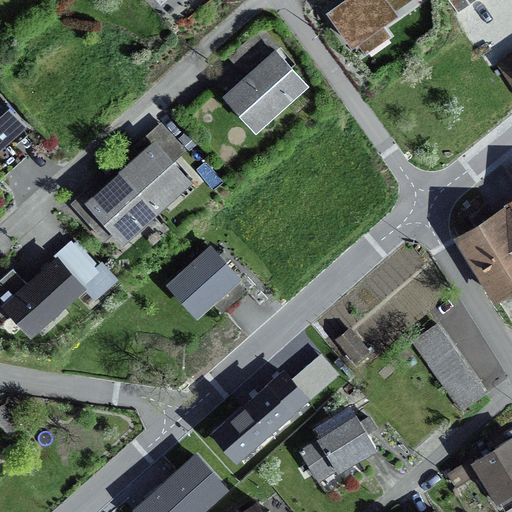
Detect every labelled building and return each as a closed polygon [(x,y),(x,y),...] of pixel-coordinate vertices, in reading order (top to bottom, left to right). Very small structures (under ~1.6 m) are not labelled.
[(355,45),(396,18),(383,0),(350,0),(333,11),(355,45)] [(443,0),(455,15),(475,0),(443,0)] [(275,47),(224,94),(255,128),(306,82),(275,47)] [(511,47),(481,68),(508,108),(511,105),(511,47)] [(0,95),(0,154),(29,127),(0,95)] [(167,154),(157,144),(123,175),(101,194),(88,205),(120,241),(154,210),(189,180),(167,154)] [(511,198),(452,234),(491,299),(511,286),(511,198)] [(199,317),(242,277),(214,247),(171,287),(199,317)] [(14,270),(0,282),(0,302),(29,335),(81,288),(54,259),(26,284),(14,270)] [(484,394),(437,327),(414,343),(462,409),(484,394)] [(367,351),(350,330),(337,340),(354,361),(367,351)] [(301,397),(279,372),(208,434),(231,459),(301,397)] [(16,426),(1,409),(0,409),(0,424),(8,433),(16,426)] [(350,418),(295,450),(314,482),(369,450),(350,418)] [(511,440),(509,436),(466,462),(491,502),(511,489),(511,440)] [(266,511),(259,499),(237,511),(266,511)]
